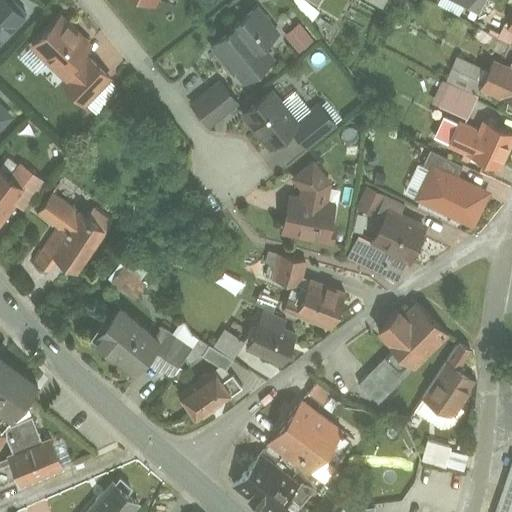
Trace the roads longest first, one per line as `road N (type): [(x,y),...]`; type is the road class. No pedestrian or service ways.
road 1 (residential): [(184,469),(249,399),(413,282),(504,231)]
road 2 (tertiary): [(184,469),(0,296)]
road 3 (residential): [(223,180),(90,0)]
road 4 (residential): [(494,408),(490,344),(504,231)]
